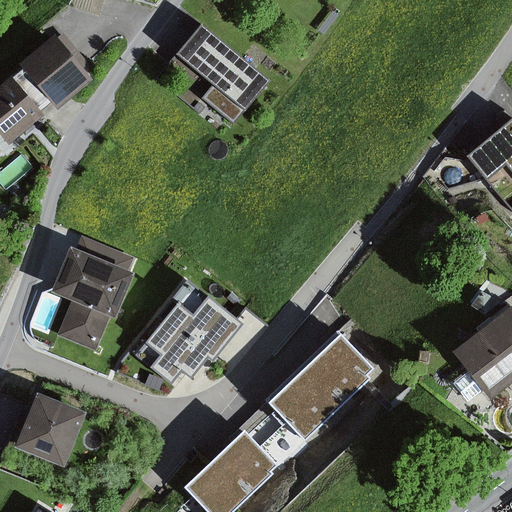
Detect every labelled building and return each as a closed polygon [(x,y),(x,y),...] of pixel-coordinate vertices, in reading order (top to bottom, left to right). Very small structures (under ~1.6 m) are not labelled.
[(233,125),(269,82),(204,26),(179,56),(213,85),(202,98),(233,125)] [(0,132),(10,145),(45,116),(41,112),(52,103),(58,110),(95,80),(85,69),(90,64),(76,48),(63,33),(58,37),(56,35),(21,64),(24,69),(0,88),(0,132)] [(511,170),(511,121),(502,129),(468,157),(487,180),(507,164),(511,170)] [(129,271),(135,258),(96,242),(90,255),(71,247),(64,265),(52,293),(72,301),(58,336),(97,352),(111,317),(117,319),(135,274),(129,271)] [(496,301),(481,292),(471,307),(486,316),(496,301)] [(245,324),(210,296),(194,316),(179,304),(148,344),(161,356),(151,368),(171,384),(182,371),(191,378),(207,358),(214,364),(245,324)] [(511,303),(477,329),(480,333),(454,353),(469,372),(453,385),(468,403),(483,392),(491,402),(511,385),(511,303)] [(282,426),(273,434),(288,449),(301,437),(304,441),(370,379),(367,376),(374,369),(342,335),(268,404),(275,411),(271,415),(282,426)] [(163,380),(149,375),(145,385),(159,391),(163,380)] [(65,467),(87,414),(37,394),(26,421),(16,448),(65,467)] [(246,430),(185,488),(207,511),(233,511),(273,475),(271,473),(279,465),(275,461),(288,449),(273,434),(261,445),(246,430)]
